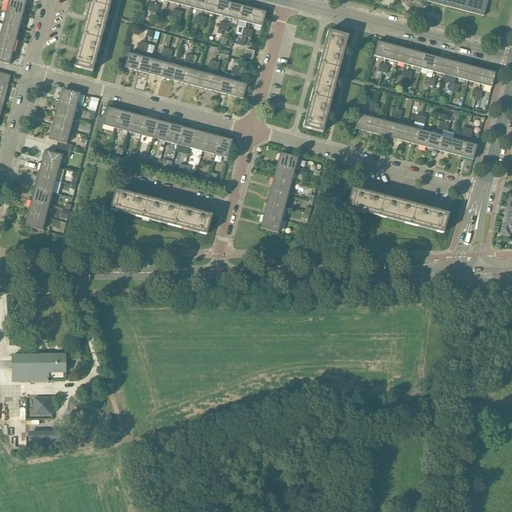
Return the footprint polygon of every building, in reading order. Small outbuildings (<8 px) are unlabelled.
[(22,17),(26,4),(9,0),(6,12),(22,17)] [(191,9),(193,0),(180,0),(179,6),(191,9)] [(202,12),(205,0),(193,0),(191,9),(202,12)] [(214,15),(218,0),(216,0),(205,0),(202,12),(214,15)] [(226,18),(230,3),(218,0),(214,15),(226,18)] [(426,0),(426,2),(484,17),(488,0),(426,0)] [(90,3),(81,35),(101,40),(109,8),(90,3)] [(238,21),(242,7),(230,3),(226,18),(238,21)] [(250,24),(254,10),(242,7),(238,21),(250,24)] [(250,24),(262,27),(265,13),(254,10),(250,24)] [(22,17),(6,12),(3,24),(19,29),(22,17)] [(0,36),(16,41),(19,29),(3,24),(0,33),(0,36)] [(319,64),(339,69),(347,37),(328,32),(319,64)] [(101,40),(81,35),(73,67),(92,72),(101,40)] [(16,41),(0,36),(0,49),(13,53),(16,41)] [(389,45),(377,42),(373,57),(385,60),(389,45)] [(385,60),(397,63),(401,49),(389,45),(385,60)] [(124,46),(121,60),(126,61),(124,69),(137,72),(141,57),(128,54),(130,47),(124,46)] [(0,49),(0,62),(9,65),(13,53),(0,49)] [(413,52),(401,49),(397,63),(409,66),(413,52)] [(246,50),(244,58),(252,60),(254,52),(246,50)] [(409,66),(421,69),(425,55),(413,52),(409,66)] [(425,55),(421,69),(428,71),(433,72),(437,58),(425,55)] [(152,60),(141,57),(137,72),(149,75),(152,60)] [(437,58),(433,72),(437,74),(444,75),(448,61),(437,58)] [(152,60),(149,75),(160,78),(164,64),(152,60)] [(460,64),(448,61),(444,75),(456,79),(460,64)] [(176,67),(164,64),(160,78),(172,81),(176,67)] [(330,101),(339,69),(319,64),(311,96),(330,101)] [(460,64),(456,79),(468,82),(472,67),(460,64)] [(176,67),(172,81),(184,84),(188,70),(176,67)] [(484,70),(472,67),(468,82),(480,85),(484,70)] [(200,73),(188,70),(184,84),(196,87),(200,73)] [(480,85),(492,88),(496,74),(484,70),(480,85)] [(0,87),(7,89),(11,76),(0,73),(0,87)] [(200,73),(196,87),(208,90),(211,76),(200,73)] [(223,79),(211,76),(208,90),(219,94),(223,79)] [(223,79),(219,94),(231,97),(235,82),(223,79)] [(231,97),(243,100),(247,85),(235,82),(231,97)] [(77,107),(80,95),(80,94),(62,90),(59,102),(77,107)] [(311,96),(302,128),(322,133),(330,101),(311,96)] [(96,112),(99,100),(92,98),(88,110),(91,111),(96,112)] [(59,102),(56,114),(73,119),(77,107),(59,102)] [(102,126),(115,129),(120,111),(107,108),(104,118),(102,126)] [(132,115),(120,111),(115,129),(128,133),(132,115)] [(70,132),(73,119),(56,114),(52,127),(70,132)] [(128,133),(140,136),(145,118),(132,115),(128,133)] [(370,118),(358,115),(354,129),(366,132),(370,118)] [(104,118),(99,117),(96,130),(101,132),(102,126),(104,118)] [(157,121),(145,118),(140,136),(153,139),(157,121)] [(378,136),(382,121),(370,118),(366,132),(378,136)] [(153,139),(165,143),(170,125),(157,121),(153,139)] [(390,139),(394,124),(382,121),(378,136),(390,139)] [(394,124),(390,139),(402,142),(406,127),(394,124)] [(182,128),(170,125),(165,143),(177,146),(182,128)] [(58,142),(57,148),(71,152),(73,146),(66,144),(70,132),(52,127),(49,140),(58,142)] [(414,145),(418,130),(406,127),(402,142),(414,145)] [(177,146),(190,149),(195,131),(182,128),(177,146)] [(426,148),(429,133),(418,130),(414,145),(426,148)] [(207,134),(195,131),(190,149),(202,152),(207,134)] [(437,151),(441,137),(429,133),(426,148),(437,151)] [(207,134),(202,152),(215,156),(220,138),(207,134)] [(449,154),(453,140),(441,137),(437,151),(449,154)] [(215,156),(227,159),(232,141),(220,138),(215,156)] [(461,157),(465,143),(453,140),(449,154),(461,157)] [(461,157),(473,161),(477,146),(465,143),(461,157)] [(59,169),(62,157),(70,159),(71,152),(57,148),(55,154),(44,151),(41,164),(59,169)] [(280,154),(277,166),(295,171),(298,158),(280,154)] [(56,181),(59,169),(41,164),(38,177),(56,181)] [(292,183),(295,171),(277,166),(273,179),(292,183)] [(71,185),(76,186),(79,174),(74,173),(71,185)] [(38,177),(34,189),(52,194),(56,181),(38,177)] [(270,191),(288,196),(292,183),(273,179),(270,191)] [(49,206),(52,194),(34,189),(31,201),(49,206)] [(347,209),(379,217),(384,197),(352,189),(347,209)] [(147,199),(116,191),(115,190),(110,210),(142,218),(147,199)] [(286,205),(288,196),(270,191),(267,204),(285,208),(286,205)] [(443,196),(440,209),(449,212),(453,198),(443,196)] [(379,217),(411,226),(416,206),(384,197),(379,217)] [(142,218),(174,227),(179,207),(147,199),(142,218)] [(31,201),(28,214),(46,219),(49,206),(31,201)] [(264,216),(282,221),(285,208),(267,204),(264,216)] [(449,214),(416,206),(411,226),(443,234),(449,214)] [(179,207),(174,227),(206,235),(212,216),(179,207)] [(70,212),(62,210),(60,218),(67,220),(70,212)] [(42,231),(46,219),(28,214),(25,226),(42,231)] [(278,234),(282,221),(264,216),(260,229),(278,234)] [(511,219),(506,218),(502,233),(510,236),(511,233),(511,219)] [(65,356),(12,356),(12,382),(48,382),(48,373),(65,373),(65,356)] [(34,397),(34,415),(52,415),(52,397),(34,397)] [(107,415),(104,421),(109,424),(113,418),(107,415)] [(57,442),(56,433),(33,434),(34,444),(57,442)]
